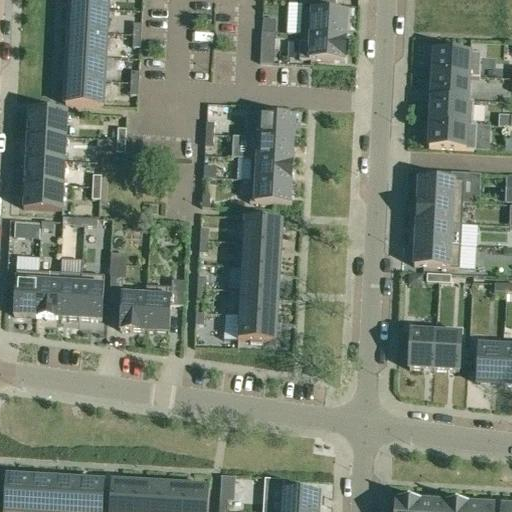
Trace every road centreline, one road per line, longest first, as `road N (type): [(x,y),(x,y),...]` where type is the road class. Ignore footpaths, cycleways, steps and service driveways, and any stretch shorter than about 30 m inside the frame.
road 1 (residential): [(363,425),(390,0)]
road 2 (residential): [(363,425),(0,371)]
road 3 (residential): [(511,444),(363,425)]
